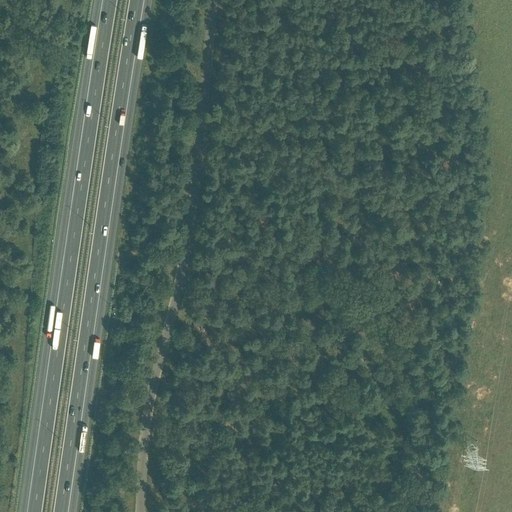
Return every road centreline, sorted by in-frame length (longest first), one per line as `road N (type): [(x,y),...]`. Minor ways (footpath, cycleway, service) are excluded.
road 1 (unclassified): [(144,511),(146,422),(201,181),(215,0)]
road 2 (motorway): [(65,511),(141,0)]
road 3 (motorway): [(106,0),(30,511)]
